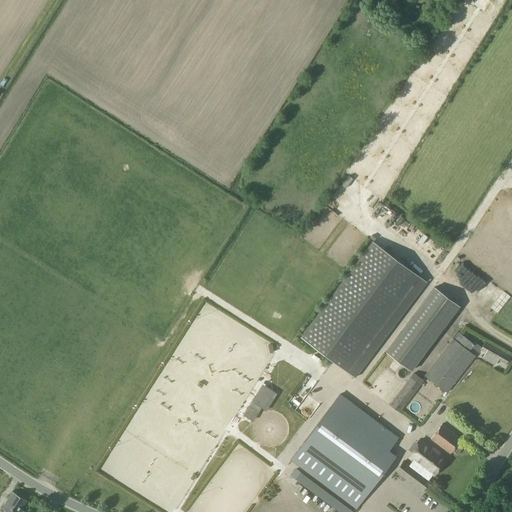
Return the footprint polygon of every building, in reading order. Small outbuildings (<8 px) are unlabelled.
[(355,378),(426,282),(372,241),(300,337),(355,378)] [(437,266),(443,257),(438,254),(431,262),(437,266)] [(435,287),(386,351),(410,369),(459,305),(435,287)] [(474,345),(458,333),(426,375),(447,392),(474,355),(469,351),(474,345)] [(506,363),(509,357),(484,342),(480,349),(485,352),(482,357),(495,364),(498,359),(506,363)] [(424,378),(415,370),(390,404),(399,411),(424,378)] [(262,385),(252,402),(266,410),(276,393),(262,385)] [(357,507),(370,490),(395,455),(388,450),(398,437),(340,393),(291,459),(357,507)] [(450,452),(460,438),(442,425),(432,438),(450,452)] [(408,467),(428,481),(432,475),(433,476),(446,457),(421,439),(408,457),(413,461),(408,467)] [(81,473),(85,459),(65,454),(61,468),(81,473)] [(421,490),(428,481),(408,467),(403,462),(396,472),(421,490)] [(322,487),(319,493),(328,498),(331,492),(322,487)] [(19,511),(27,500),(12,491),(2,507),(6,510),(5,511),(19,511)]
